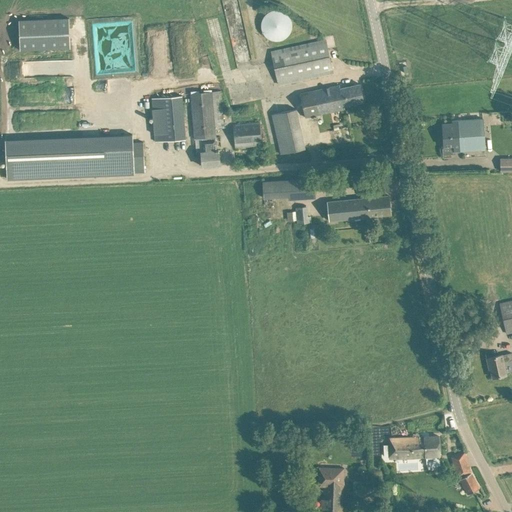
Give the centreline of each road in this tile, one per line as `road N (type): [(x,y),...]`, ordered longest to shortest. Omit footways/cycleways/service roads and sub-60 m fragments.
road 1 (unclassified): [(509,511),(458,400),(404,158)]
road 2 (unclassified): [(404,158),(191,173)]
road 3 (unclassified): [(404,158),(368,0)]
